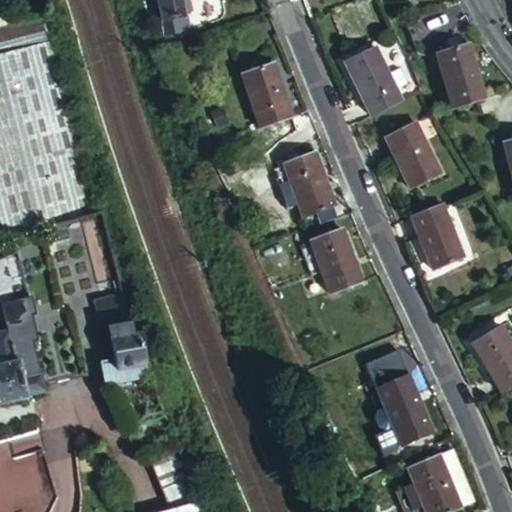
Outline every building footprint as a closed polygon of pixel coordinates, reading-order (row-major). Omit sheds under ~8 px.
[(157,0),(161,20),(164,33),(165,36),(190,30),(186,10),(194,9),(192,0),(157,0)] [(0,26),(8,24),(6,14),(0,15),(0,26)] [(0,235),(4,234),(95,207),(47,34),(0,47),(0,235)] [(463,108),(495,93),(471,43),(439,58),(463,108)] [(353,58),(376,116),(406,104),(401,90),(411,86),(406,71),(395,75),(384,46),(353,58)] [(260,127),(293,115),(275,62),(241,74),(260,127)] [(443,171),(418,122),(387,137),(413,187),(443,171)] [(330,190),(327,183),(316,153),(284,164),(284,166),(272,171),(287,211),(299,207),(303,218),(336,206),(330,190)] [(335,180),(327,183),(330,190),(338,187),(335,180)] [(122,261),(106,204),(95,207),(4,234),(0,235),(0,330),(27,324),(32,322),(33,324),(99,305),(106,329),(114,327),(140,321),(138,315),(122,261)] [(464,255),(443,204),(412,217),(433,268),(464,255)] [(364,282),(344,231),(312,242),(312,243),(301,247),(312,276),(323,272),(331,295),(364,282)] [(143,331),(140,321),(114,327),(121,355),(123,365),(155,358),(148,330),(143,331)] [(35,355),(27,324),(0,330),(0,402),(24,397),(14,361),(35,355)] [(473,343),(504,394),(511,389),(511,340),(503,325),(473,343)] [(431,430),(409,376),(390,383),(385,369),(371,378),(377,388),(373,389),(370,394),(376,408),(372,410),(378,425),(384,427),(395,455),(403,452),(399,442),(431,430)] [(0,435),(0,511),(49,511),(58,496),(47,457),(38,424),(0,435)] [(187,457),(184,446),(158,454),(166,482),(193,475),(192,472),(187,457)] [(447,511),(472,502),(451,451),(407,468),(415,484),(403,489),(412,511),(424,506),(425,511),(447,511)] [(208,511),(205,504),(204,501),(164,511),(208,511)]
